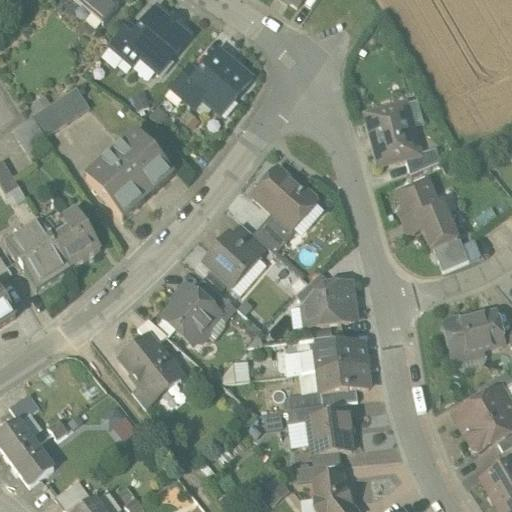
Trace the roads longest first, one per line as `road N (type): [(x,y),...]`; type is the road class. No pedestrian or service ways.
road 1 (residential): [(0,376),(144,275),(305,79)]
road 2 (residential): [(305,79),(339,129),(382,303)]
road 3 (residential): [(382,303),(400,418),(446,511)]
road 4 (residential): [(511,261),(382,303)]
road 5 (residential): [(305,79),(295,58),(211,0)]
